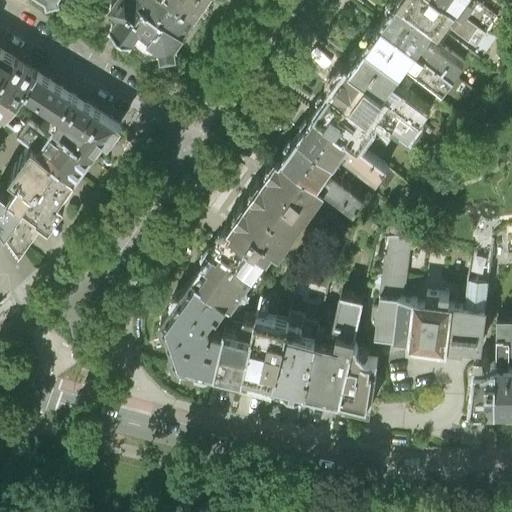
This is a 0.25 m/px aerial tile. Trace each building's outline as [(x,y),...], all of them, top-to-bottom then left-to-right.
[(176,44),(196,14),(177,0),(111,0),(107,6),(117,13),(108,26),(144,53),(160,51),(161,56),(178,53),(176,44)] [(177,0),(196,14),(206,0),(177,0)] [(424,48),(454,70),(464,56),(441,39),(436,40),(432,37),(441,26),(439,25),(405,0),(387,0),(387,2),(387,7),(388,8),(382,17),(424,48)] [(405,0),(439,25),(446,17),(456,3),(452,0),(405,0)] [(497,11),(481,0),(458,0),(456,3),(487,25),(497,11)] [(456,3),(446,17),(477,39),(487,25),(456,3)] [(365,40),(407,71),(413,62),(424,48),(382,17),(375,27),(373,26),(368,26),(364,31),(366,36),(367,37),(365,40)] [(390,93),(398,82),(407,71),(365,40),(360,47),(355,44),(349,52),(353,56),(349,62),(384,89),(390,93)] [(0,77),(16,54),(0,44),(0,77)] [(454,70),(424,48),(413,62),(443,84),(454,70)] [(0,118),(27,83),(38,68),(16,54),(0,77),(0,118)] [(349,62),(331,85),(367,111),(373,102),(384,89),(349,62)] [(64,109),(56,120),(93,148),(104,133),(109,136),(120,120),(38,68),(27,83),(64,109)] [(390,93),(420,115),(430,102),(407,84),(402,85),(398,82),(390,93)] [(315,107),(315,108),(356,138),(360,141),(376,118),(367,111),(331,85),(315,107)] [(384,89),(373,102),(410,129),(420,115),(390,93),(384,89)] [(299,129),(340,160),(347,151),(356,138),(315,108),(310,115),(309,115),(299,129)] [(34,139),(76,171),(93,148),(56,120),(50,116),(43,125),(31,116),(21,129),(34,139)] [(289,144),(283,151),(326,182),(334,168),(340,160),(299,129),(288,144),(289,144)] [(387,161),(360,141),(356,138),(347,151),(378,174),(387,161)] [(3,181),(0,184),(0,210),(22,241),(42,212),(50,219),(65,198),(60,194),(76,171),(34,139),(12,169),(19,174),(10,187),(3,181)] [(265,171),(248,195),(293,227),(326,182),(283,151),(280,156),(278,154),(265,171)] [(334,168),(326,182),(355,204),(365,190),(334,168)] [(279,244),(293,227),(248,195),(239,206),(229,220),(231,221),(218,239),(255,266),(274,240),(279,244)] [(474,230),(465,297),(486,300),(495,232),(474,230)] [(407,233),(389,232),(387,249),(385,249),(379,300),(373,299),(371,317),(376,318),(375,329),(379,329),(381,331),(382,332),(384,333),(387,333),(389,333),(390,331),(392,330),(428,335),(461,339),(462,335),(481,338),(483,320),(486,300),(465,297),(449,295),(450,286),(427,284),(426,295),(418,295),(418,292),(399,290),(400,285),(405,285),(412,233),(407,232),(407,233)] [(194,273),(226,295),(237,304),(240,299),(247,290),(246,278),(255,266),(218,239),(215,243),(208,244),(202,252),(202,260),(194,273)] [(215,364),(223,326),(212,323),(210,324),(207,316),(213,308),(216,309),(226,295),(194,273),(183,287),(177,288),(171,296),(172,301),(163,314),(161,315),(165,325),(168,326),(173,341),(172,345),(176,354),(178,354),(194,357),(197,363),(206,365),(210,363),(215,364)] [(342,286),(333,323),(355,328),(363,291),(342,286)] [(304,385),(319,320),(319,318),(304,315),(305,311),(290,308),(288,317),(273,377),(284,380),(287,384),(286,386),(297,389),(298,387),(301,384),(304,385)] [(242,369),(256,312),(243,309),(242,315),(230,313),(224,320),(223,326),(215,364),(242,369)] [(273,377),(288,317),(256,312),(242,369),(273,377)] [(497,351),(497,357),(511,357),(511,312),(497,312),(497,351)] [(333,323),(319,320),(304,385),(317,388),(316,393),(327,395),(328,390),(340,393),(355,328),(333,323)] [(355,328),(340,393),(371,400),(379,350),(369,348),(360,343),(357,337),(355,328)] [(468,401),(497,401),(497,357),(497,351),(492,355),(481,359),(473,359),(468,401)] [(511,357),(497,357),(497,401),(506,401),(511,401),(511,357)]
